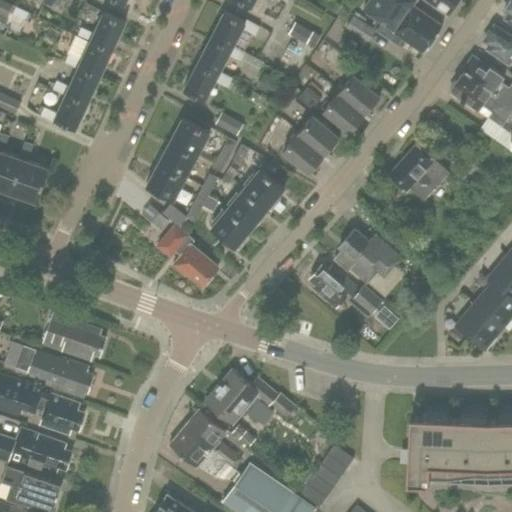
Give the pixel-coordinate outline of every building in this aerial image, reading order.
[(29,10),(6,0),(0,0),(0,26),(3,28),(8,19),(22,25),(29,10)] [(413,3),(414,0),(364,0),(360,7),(394,28),(393,29),(424,50),(442,23),(413,3)] [(431,0),(447,11),(454,0),(431,0)] [(255,34),(255,33),(259,26),(246,18),(245,20),(225,9),(211,36),(232,46),(233,45),(242,27),(255,34)] [(92,37),(113,47),(126,20),(105,10),(94,32),(82,26),(78,35),(91,41),(92,37)] [(376,28),(354,14),(346,25),(368,40),(376,28)] [(289,32),(306,42),(313,30),(295,21),(289,32)] [(511,58),(511,35),(494,24),(491,28),(489,27),(486,32),(487,34),(484,39),(490,43),(487,47),(497,53),(496,55),(509,63),(511,58)] [(70,53),(69,53),(65,61),(78,67),(80,64),(100,74),(113,47),(92,37),(91,41),(78,35),(70,53)] [(218,73),(219,71),(229,53),(242,59),(246,51),(233,45),(232,46),(211,36),(198,62),(218,73)] [(496,97),(511,108),(511,82),(509,86),(501,81),(506,74),(490,64),(488,66),(473,55),(464,68),(500,93),(496,97)] [(232,77),(219,71),(218,73),(198,62),(184,88),(204,99),(215,79),(228,85),(232,77)] [(67,92),(88,101),(100,74),(80,64),(78,67),(70,85),(57,79),(53,88),(66,94),(67,92)] [(502,125),(511,110),(511,108),(496,97),(500,93),(464,68),(450,88),(478,108),(482,103),(492,110),(489,115),(502,125)] [(381,93),(354,72),(325,108),(351,130),(381,93)] [(274,77),(266,91),(278,97),(286,83),(274,77)] [(300,96),(314,107),(323,96),(309,85),(300,96)] [(0,104),(16,112),(21,100),(0,89),(0,104)] [(75,128),(88,101),(67,92),(66,94),(58,112),(45,106),(41,115),(54,121),(55,119),(75,128)] [(215,122),(237,134),(243,122),(222,110),(215,122)] [(341,135),(314,113),(283,149),(311,172),(341,135)] [(171,138),(198,153),(210,130),(183,116),(171,138)] [(0,131),(0,186),(12,191),(24,157),(19,155),(3,150),(8,135),(0,131)] [(220,152),(229,156),(237,140),(229,135),(220,152)] [(186,176),(198,153),(171,138),(159,161),(186,176)] [(24,157),(12,191),(38,200),(50,166),(28,158),(33,144),(24,140),(19,155),(24,157)] [(233,157),(242,162),(250,146),(241,142),(233,157)] [(449,170),(417,142),(389,174),(405,189),(410,185),(424,198),(449,170)] [(220,173),(229,156),(220,152),(211,169),(220,173)] [(481,169),(468,155),(452,173),(465,185),(481,169)] [(186,176),(159,161),(146,184),(174,199),(186,176)] [(244,186),(269,206),(285,187),(261,166),(244,186)] [(202,187),(210,191),(217,176),(210,171),(202,187)] [(253,226),(269,206),(244,186),(228,206),(253,226)] [(202,205),(210,191),(202,187),(194,201),(202,205)] [(194,220),(202,205),(194,201),(187,214),(187,215),(188,216),(194,220)] [(171,202),(163,211),(180,225),(188,216),(187,215),(187,214),(171,202)] [(164,214),(150,203),(142,212),(157,223),(164,214)] [(253,226),(228,206),(212,225),(237,246),(253,226)] [(164,214),(157,223),(162,227),(169,218),(164,214)] [(187,271),(202,284),(219,265),(192,242),(196,237),(174,220),(156,241),(172,254),(177,247),(184,252),(174,263),(186,273),(187,271)] [(375,233),(370,239),(355,227),(339,247),(342,249),(335,258),(348,269),(350,267),(367,282),(377,270),(384,277),(402,256),(375,233)] [(511,291),(511,255),(507,252),(490,273),(494,277),(511,291)] [(329,267),(324,262),(311,277),(317,282),(313,286),(336,307),(346,296),(350,299),(353,296),(371,312),(381,300),(363,284),(360,287),(333,263),(329,267)] [(476,300),(505,324),(511,314),(511,291),(494,277),(476,300)] [(487,346),(505,324),(476,300),(457,322),(487,346)] [(100,354),(106,336),(100,334),(102,328),(53,312),(44,341),(92,357),(94,352),(100,354)] [(459,341),(465,334),(455,326),(450,333),(459,341)] [(62,358),(37,349),(13,341),(4,364),(54,380),(52,385),(75,393),(84,396),(85,393),(86,389),(88,390),(94,372),(88,370),(90,364),(63,355),(62,358)] [(250,382),(233,367),(207,398),(233,421),(248,404),(251,407),(259,397),(268,405),(270,402),(286,415),(295,404),(280,391),(279,393),(257,374),(250,382)] [(79,409),(81,403),(0,375),(0,406),(19,413),(21,406),(36,411),(37,407),(45,409),(40,423),(71,433),(73,427),(79,429),(86,411),(79,409)] [(235,465),(242,457),(241,457),(220,438),(227,430),(226,428),(200,407),(187,421),(185,424),(179,431),(170,442),(193,461),(197,464),(198,464),(200,465),(215,475),(226,461),(234,466),(235,465)] [(511,418),(499,419),(410,415),(407,482),(429,483),(430,463),(484,467),(511,465),(511,418)] [(238,423),(231,431),(239,437),(245,429),(238,423)] [(19,437),(0,430),(0,455),(11,459),(12,457),(58,472),(60,465),(66,468),(72,449),(66,447),(68,442),(22,427),(19,437)] [(328,451),(347,465),(354,455),(335,442),(328,451)] [(340,475),(347,465),(328,451),(321,461),(340,475)] [(334,485),(340,475),(321,461),(314,471),(334,485)] [(311,511),(315,507),(249,462),(242,472),(236,481),(222,501),(238,511),(311,511)] [(63,482),(7,463),(1,481),(10,484),(6,496),(26,503),(25,506),(41,511),(49,511),(52,505),(55,506),(63,482)] [(327,495),(334,485),(314,471),(307,481),(327,495)] [(320,504),(327,495),(307,481),(300,491),(320,504)] [(209,511),(206,510),(204,511),(198,511),(167,493),(155,511),(209,511)] [(37,511),(23,507),(0,499),(0,511),(37,511)] [(363,511),(365,510),(356,503),(348,511),(363,511)]
